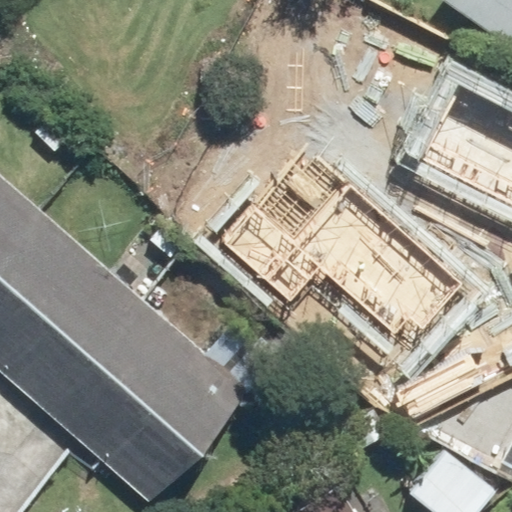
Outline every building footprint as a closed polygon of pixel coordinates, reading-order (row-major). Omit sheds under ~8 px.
[(511,0),(468,0),(511,29),(511,0)] [(511,115),(456,89),(418,165),(511,210),(511,115)] [(312,144),(228,238),(293,295),(314,271),(408,353),(470,284),(312,144)] [(0,159),(0,356),(152,490),(250,378),(0,159)] [(363,511),(340,474),(277,511),(363,511)]
